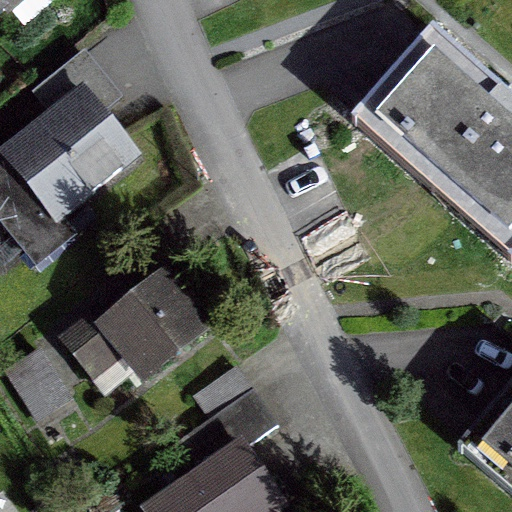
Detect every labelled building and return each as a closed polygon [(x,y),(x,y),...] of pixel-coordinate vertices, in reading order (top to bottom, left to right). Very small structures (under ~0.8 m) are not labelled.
[(0,0),(0,16),(18,0),(0,0)] [(511,110),(501,101),(430,38),(350,128),(353,130),(360,122),(435,188),(428,196),(430,198),(437,190),(511,255),(511,256),(505,264),(507,266),(511,260),(511,110)] [(55,224),(131,162),(80,99),(100,82),(81,58),(32,98),(51,122),(2,162),(2,163),(0,164),(0,226),(34,268),(68,241),(55,224)] [(192,337),(148,282),(59,355),(95,399),(115,383),(123,393),(192,337)] [(192,401),(208,425),(249,395),(233,372),(192,401)] [(511,389),(456,456),(458,458),(465,450),(511,488),(511,389)] [(191,485),(152,511),(276,511),(237,455),(273,430),(249,395),(208,425),(168,452),(191,485)]
